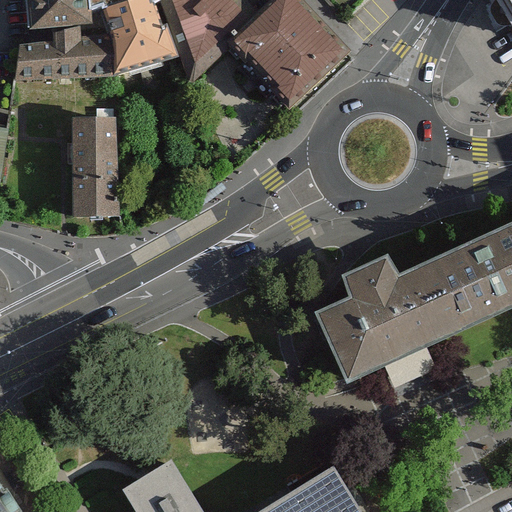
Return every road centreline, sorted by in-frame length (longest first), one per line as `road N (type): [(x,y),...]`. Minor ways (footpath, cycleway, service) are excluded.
road 1 (primary): [(68,322),(329,183)]
road 2 (primary): [(391,98),(363,96),(329,118),(319,144),(329,183)]
road 3 (primary): [(329,183),(359,203),(394,202),(410,193),(428,163)]
